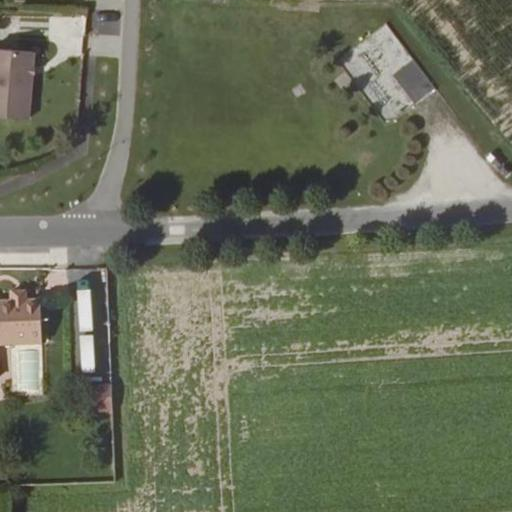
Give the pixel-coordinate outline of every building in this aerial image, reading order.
[(385,23),(338,59),(386,122),(433,86),(385,23)] [(37,35),(0,35),(0,102),(36,102),(37,35)] [(0,342),(10,342),(10,341),(13,299),(15,288),(9,288),(9,299),(0,298),(0,342)] [(21,288),(15,288),(13,299),(10,341),(10,342),(32,343),(33,299),(21,299),(21,288)] [(86,386),(87,415),(113,414),(112,385),(86,386)]
